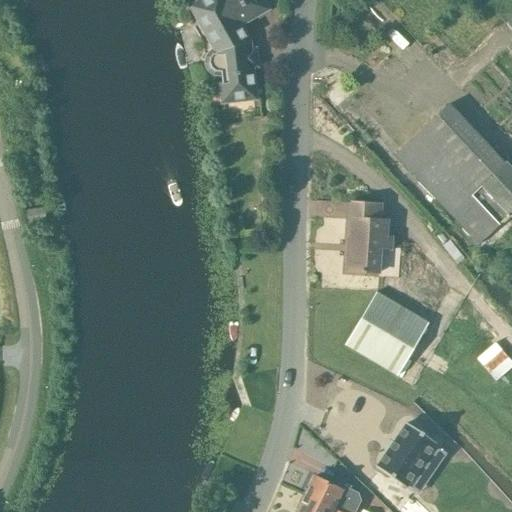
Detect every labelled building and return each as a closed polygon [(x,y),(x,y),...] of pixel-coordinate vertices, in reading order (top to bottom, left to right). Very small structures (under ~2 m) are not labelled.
[(247,42),(237,24),(264,8),(259,0),(204,0),(192,7),(215,49),(209,51),(204,57),(203,65),(206,72),(212,76),(220,77),(223,100),(253,97),(249,65),(252,65),(250,52),(248,52),(247,42)] [(448,104),(394,155),(478,245),(511,213),(511,169),(505,162),(504,163),(448,104)] [(45,221),(43,209),(22,211),(23,223),(45,221)] [(387,258),(367,278),(375,286),(367,295),(381,309),(390,300),(396,307),(405,298),(411,304),(424,290),(419,285),(430,274),(406,250),(393,263),(387,258)] [(366,352),(356,373),(388,389),(399,368),(366,352)] [(406,424),(376,468),(405,488),(435,444),(406,424)] [(338,484),(336,487),(313,476),(304,495),(338,511),(354,511),(360,501),(358,494),(338,484)] [(338,511),(304,495),(296,511),(338,511)]
